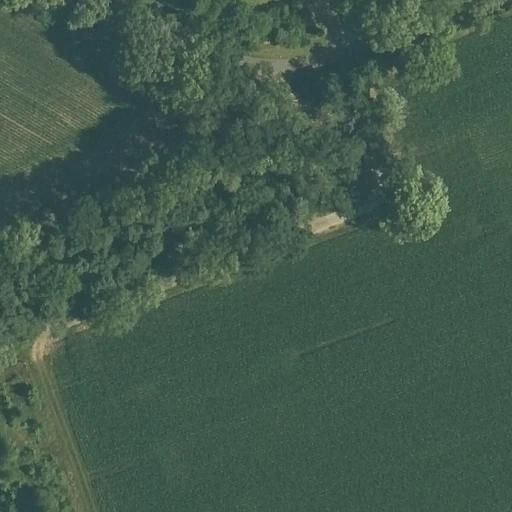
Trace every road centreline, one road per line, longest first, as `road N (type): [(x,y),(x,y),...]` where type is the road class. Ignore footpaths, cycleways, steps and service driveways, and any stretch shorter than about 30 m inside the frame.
road 1 (unclassified): [(0,331),(305,199),(327,158),(318,120),(280,76)]
road 2 (unclassified): [(474,0),(280,76)]
road 3 (unclassified): [(280,76),(144,0)]
